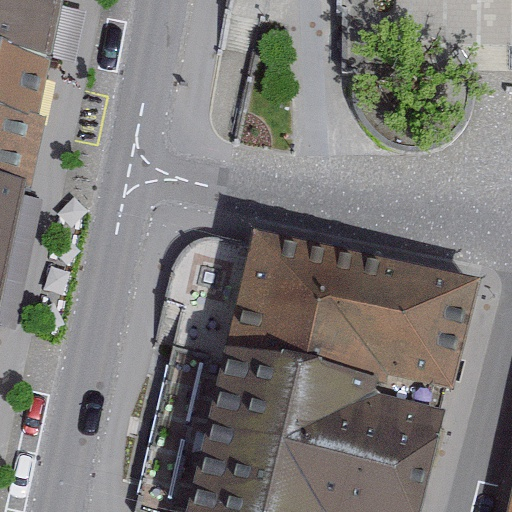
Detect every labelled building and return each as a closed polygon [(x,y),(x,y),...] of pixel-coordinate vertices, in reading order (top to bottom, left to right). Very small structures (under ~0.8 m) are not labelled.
[(0,0),(0,75),(54,88),(67,0),(0,0)] [(0,187),(28,194),(54,88),(0,75),(0,187)] [(0,309),(28,194),(0,187),(0,309)] [(143,511),(200,511),(242,351),(266,249),(196,234),(143,511)] [(476,293),(266,249),(242,351),(449,398),(476,293)] [(420,511),(449,398),(242,351),(200,511),(420,511)]
